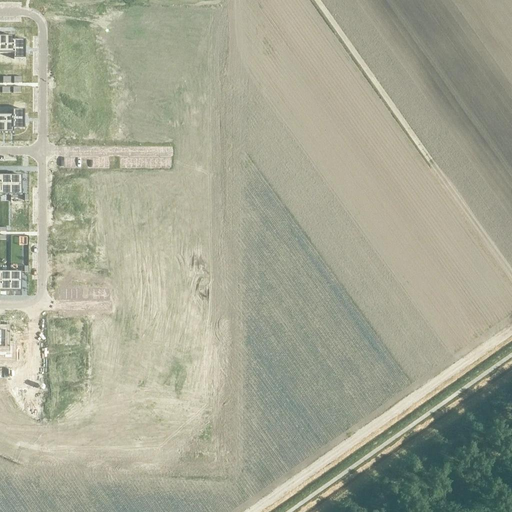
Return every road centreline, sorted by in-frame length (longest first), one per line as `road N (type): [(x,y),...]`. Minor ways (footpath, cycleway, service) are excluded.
road 1 (residential): [(0,12),(42,21),(42,155)]
road 2 (residential): [(42,155),(43,300),(35,311)]
road 3 (unknown): [(42,155),(100,155),(94,138),(43,89)]
